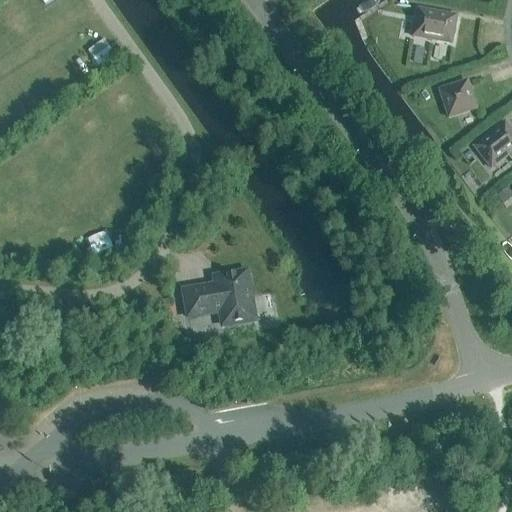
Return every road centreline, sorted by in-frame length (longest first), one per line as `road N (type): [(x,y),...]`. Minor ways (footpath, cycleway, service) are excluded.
road 1 (unclassified): [(494,378),(465,336),(414,209),(255,0)]
road 2 (unclassified): [(494,378),(75,466)]
